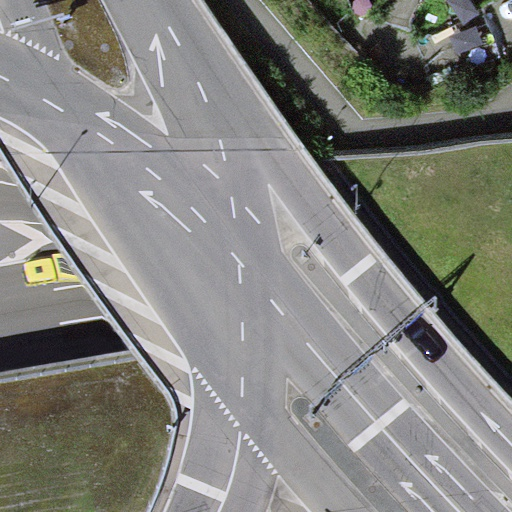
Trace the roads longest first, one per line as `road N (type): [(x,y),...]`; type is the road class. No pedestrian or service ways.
road 1 (motorway): [(511,236),(343,255),(0,316)]
road 2 (secondary): [(511,441),(360,269),(181,43)]
road 3 (motorway): [(0,482),(178,449),(511,406)]
road 4 (motorway): [(511,188),(0,198)]
road 5 (primary): [(462,511),(240,261)]
road 6 (primary): [(67,113),(138,237),(243,390)]
road 7 (primary): [(240,261),(155,173),(67,113)]
road 8 (secondary): [(240,261),(221,137),(181,43)]
road 9 (primary): [(243,390),(345,511)]
road 10 (primary): [(243,390),(240,261)]
road 11 (primary): [(218,511),(239,450),(243,390)]
road 12 (secondary): [(20,0),(67,113)]
